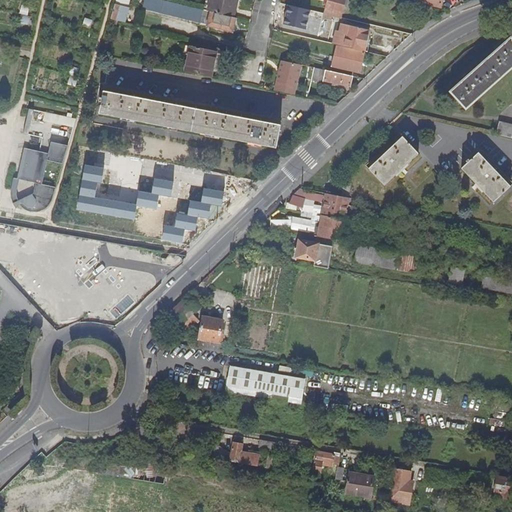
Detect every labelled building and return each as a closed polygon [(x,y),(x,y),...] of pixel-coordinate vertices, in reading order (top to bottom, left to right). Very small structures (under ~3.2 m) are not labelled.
[(115,0),(111,18),(120,20),(121,14),(124,14),(125,10),(123,9),(124,5),(128,6),(129,0),(115,0)] [(232,30),(235,17),(233,17),(208,10),(166,0),(144,0),(143,8),(232,30)] [(235,5),(235,0),(210,0),(208,10),(233,17),(236,5),(235,5)] [(325,12),(341,16),(343,6),(346,6),(347,0),(324,0),(324,4),(327,5),(325,12)] [(333,43),(368,51),(368,49),(365,49),(369,30),(341,23),(339,30),(336,29),(333,43)] [(450,90),(466,108),(511,66),(511,35),(511,36),(450,90)] [(185,71),(210,77),(215,51),(191,45),(185,71)] [(359,72),(364,52),(337,45),(334,56),(330,55),(327,64),(359,72)] [(301,64),(282,59),(274,90),(294,94),(301,64)] [(349,85),(352,75),(314,67),(313,69),(326,72),(324,79),(349,85)] [(323,84),(324,79),(326,72),(313,69),(312,75),(311,81),(323,84)] [(186,107),(103,90),(102,97),(99,97),(98,100),(101,101),(99,113),(180,129),(218,137),(275,148),(280,125),(186,107)] [(60,116),(59,124),(73,127),(75,119),(60,116)] [(511,136),(511,122),(499,120),(496,133),(511,136)] [(418,153),(402,136),(367,168),(383,185),(418,153)] [(51,142),(48,153),(47,160),(63,164),(68,146),(51,142)] [(24,148),(17,178),(19,179),(33,182),(40,151),(24,148)] [(48,153),(40,151),(33,182),(35,183),(33,193),(27,196),(32,196),(35,199),(38,197),(42,184),(47,160),(48,153)] [(510,187),(477,152),(468,160),(467,158),(464,161),(466,163),(460,168),(493,202),(510,187)] [(104,168),(85,164),(77,210),(135,219),(137,207),(157,210),(159,195),(171,197),(173,181),(154,178),(152,194),(139,192),(137,205),(95,198),(97,182),(102,183),(104,168)] [(19,179),(17,178),(14,177),(11,189),(11,193),(12,200),(15,207),(20,204),(18,200),(17,195),(16,191),(17,186),(19,179)] [(18,200),(20,204),(24,208),(28,210),(33,212),(37,212),(41,211),(46,209),(49,205),(52,201),(56,187),(42,184),(38,197),(35,199),(32,196),(27,196),(18,200)] [(350,188),(338,185),(336,193),(349,196),(350,188)] [(175,227),(166,226),(164,238),(182,241),(184,229),(195,230),(197,217),(210,219),(212,205),(223,207),(225,191),(203,188),(201,202),(190,201),(187,215),(177,213),(175,227)] [(323,195),(303,191),(302,198),(322,202),(323,195)] [(348,198),(326,194),(323,215),(344,219),(348,198)] [(344,219),(323,215),(321,222),(317,222),(315,236),(344,241),(348,220),(344,219)] [(315,261),(314,266),(329,269),(333,247),(300,240),(296,257),(315,261)] [(398,251),(358,244),(355,261),(394,269),(398,251)] [(511,277),(484,276),(483,289),(511,290),(511,277)] [(178,326),(191,314),(201,304),(192,294),(187,298),(168,315),(178,326)] [(197,320),(191,314),(178,326),(184,332),(197,320)] [(197,349),(220,353),(223,334),(220,334),(221,330),(222,321),(202,317),(197,349)] [(304,379),(229,366),(224,391),(300,404),(304,379)] [(239,463),(261,467),(261,463),(257,462),(258,455),(242,452),(243,444),(243,441),(234,439),(231,454),(230,459),(239,461),(239,463)] [(277,448),(278,443),(260,440),(259,445),(267,447),(266,449),(275,450),(275,448),(277,448)] [(230,459),(231,454),(214,450),(213,459),(230,462),(230,459)] [(339,465),(341,453),(334,452),(334,455),(316,452),(314,461),(312,475),(320,477),(322,465),(331,467),(332,463),(339,465)] [(99,462),(97,473),(131,478),(133,468),(99,462)] [(442,482),(443,471),(428,468),(427,479),(442,482)] [(402,471),(399,470),(394,469),(388,500),(409,503),(413,482),(409,481),(410,472),(402,471)] [(347,482),(373,486),(374,477),(348,472),(347,482)] [(508,478),(497,476),(494,491),(495,491),(494,494),(508,496),(509,488),(506,488),(508,478)] [(371,497),(373,486),(347,482),(345,493),(371,497)]
